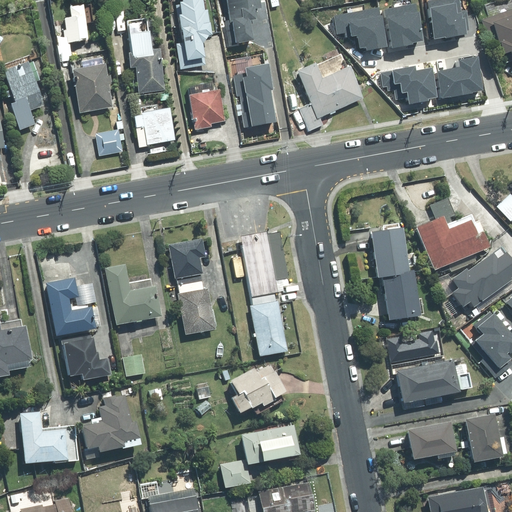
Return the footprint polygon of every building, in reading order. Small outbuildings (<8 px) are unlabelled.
[(181,4),(177,5),(184,43),(178,44),(182,67),(205,63),(204,57),(205,57),(203,43),(205,43),(209,35),(213,34),(209,9),(207,9),(205,0),(182,0),(183,2),(180,2),(181,4)] [(222,0),(224,10),(229,9),(231,20),(226,21),(230,45),(237,44),(237,43),(255,40),(251,20),(257,19),(255,9),(262,8),(260,0),(222,0)] [(461,12),(458,0),(430,0),(436,35),(445,34),(445,35),(466,32),(466,31),(469,30),(466,11),(461,12)] [(490,18),(483,20),(497,65),(511,60),(511,0),(501,0),(485,5),(490,18)] [(421,41),(415,4),(387,9),(393,45),(421,41)] [(65,37),(57,38),(61,61),(72,59),(70,43),(90,40),(87,23),(93,22),(90,5),(71,8),(73,17),(65,18),(67,30),(64,30),(65,37)] [(384,46),(377,8),(334,16),(337,34),(346,33),(347,37),(359,35),(361,46),(368,45),(368,48),(384,46)] [(147,19),(128,21),(132,52),(129,53),(131,68),(136,67),(140,93),(165,90),(160,50),(151,51),(147,19)] [(315,63),(297,71),(312,104),(318,118),(320,117),(364,99),(350,67),(347,68),(341,54),(316,65),(315,63)] [(81,68),(73,69),(80,113),(113,107),(109,84),(112,84),(110,76),(108,76),(106,64),(103,64),(102,58),(80,62),(81,68)] [(442,96),(482,89),(477,58),(460,61),(461,67),(438,71),(442,96)] [(29,62),(5,70),(16,102),(11,103),(20,129),(36,124),(31,110),(45,105),(36,81),(40,80),(33,62),(29,63),(29,62)] [(237,97),(240,96),(245,127),(276,122),(271,90),(273,90),(269,64),(246,68),(247,73),(233,76),(237,97)] [(427,98),(436,96),(431,69),(416,71),(415,66),(381,73),(383,87),(388,86),(388,91),(394,90),(396,100),(408,98),(409,104),(428,101),(427,98)] [(213,82),(187,87),(195,130),(212,127),(211,123),(225,121),(219,90),(215,91),(213,82)] [(320,117),(318,118),(312,104),(300,109),(309,131),(323,125),(320,117)] [(170,109),(135,115),(137,127),(145,126),(148,144),(175,139),(170,109)] [(145,126),(137,127),(140,145),(148,144),(145,126)] [(119,135),(118,130),(96,134),(100,155),(122,151),(120,140),(124,139),(123,134),(119,135)] [(511,195),(510,194),(497,206),(511,221),(511,219),(511,195)] [(455,215),(448,198),(431,206),(436,220),(418,228),(435,269),(490,247),(479,221),(475,222),(472,214),(452,222),(450,217),(455,215)] [(383,277),(411,272),(404,227),(399,228),(399,224),(383,226),(384,230),(372,232),(379,277),(383,277)] [(287,280),(278,232),(268,234),(267,232),(242,236),(254,305),(251,306),(260,357),(289,352),(276,281),(287,280)] [(200,274),(203,273),(200,258),(206,257),(203,239),(169,245),(175,278),(177,278),(200,274)] [(467,268),(452,279),(459,288),(453,293),(463,307),(470,302),(474,307),(511,279),(511,278),(511,277),(511,276),(511,259),(507,253),(498,259),(494,253),(469,271),(467,268)] [(129,283),(125,264),(105,268),(117,325),(162,316),(156,286),(152,287),(151,279),(129,283)] [(411,272),(383,277),(391,321),(422,315),(422,314),(424,314),(421,299),(418,299),(414,272),(411,272)] [(200,274),(177,278),(180,294),(203,289),(200,274)] [(76,286),(75,278),(47,283),(56,336),(96,329),(92,307),(71,310),(69,298),(75,297),(78,296),(76,286)] [(92,283),(76,286),(78,296),(75,297),(77,306),(96,302),(92,283)] [(216,329),(208,288),(203,289),(180,294),(178,294),(186,335),(216,329)] [(511,353),(511,338),(490,312),(474,325),(483,335),(472,344),(484,359),(481,361),(496,378),(511,363),(511,362),(510,360),(511,358),(509,355),(511,353)] [(0,323),(0,377),(10,375),(10,371),(31,367),(30,361),(33,359),(26,325),(22,326),(21,320),(0,323)] [(399,337),(387,340),(391,362),(439,353),(437,341),(435,341),(433,331),(419,333),(420,339),(400,343),(399,337)] [(91,338),(91,335),(61,341),(68,377),(82,374),(84,380),(111,375),(108,358),(99,360),(98,352),(96,352),(94,338),(91,338)] [(142,354),(123,358),(126,376),(145,373),(142,354)] [(404,403),(460,392),(460,389),(472,387),(469,373),(457,376),(454,360),(398,371),(404,403)] [(232,398),(241,413),(252,407),(252,409),(262,403),(264,406),(276,399),(276,398),(287,391),(276,370),(275,371),(271,364),(257,371),(255,367),(230,381),(237,395),(232,398)] [(207,383),(196,385),(199,399),(211,396),(207,383)] [(160,388),(149,391),(152,402),(163,399),(160,388)] [(99,456),(98,452),(123,446),(124,448),(141,444),(136,422),(132,423),(125,394),(116,396),(116,395),(103,397),(105,405),(98,407),(101,421),(83,425),(88,449),(85,450),(87,459),(99,456)] [(206,400),(196,408),(202,415),(212,407),(206,400)] [(40,411),(20,413),(26,464),(55,461),(55,463),(79,460),(75,425),(42,429),(40,411)] [(507,453),(504,437),(500,438),(495,414),(467,419),(475,462),(504,457),(503,454),(507,453)] [(409,430),(415,459),(438,454),(439,458),(455,455),(455,452),(457,451),(451,422),(409,430)] [(221,465),(225,488),(251,483),(247,464),(300,454),(294,424),(242,435),(247,460),(221,465)] [(306,481),(244,493),(246,504),(240,505),(241,511),(303,511),(312,510),(306,481)] [(428,498),(431,511),(495,511),(490,487),(484,488),(483,487),(428,498)] [(197,511),(200,511),(195,488),(149,497),(152,511),(197,511)] [(71,511),(68,498),(55,501),(56,504),(43,507),(43,504),(21,509),(21,511),(71,511)]
